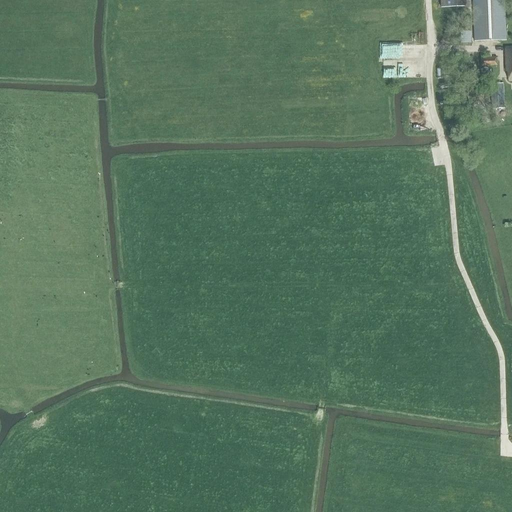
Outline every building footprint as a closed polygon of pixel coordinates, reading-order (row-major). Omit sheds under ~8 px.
[(440,0),(440,8),(465,7),(465,0),(440,0)] [(472,0),(474,41),(506,40),(504,0),(472,0)] [(471,32),(460,31),(460,43),(470,43),(471,32)] [(497,66),(496,57),(480,58),(481,67),(497,66)] [(384,75),(399,74),(399,63),(384,64),(384,75)] [(504,109),(503,87),(503,83),(489,84),(491,109),(504,109)] [(488,103),(487,90),(468,92),(469,104),(473,104),(484,103),(488,103)]
